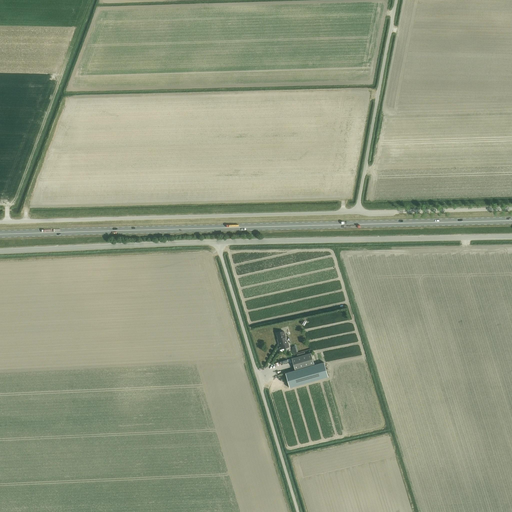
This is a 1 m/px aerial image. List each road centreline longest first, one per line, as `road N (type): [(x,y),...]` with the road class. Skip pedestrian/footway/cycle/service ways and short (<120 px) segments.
road 1 (primary): [(511,220),(0,234)]
road 2 (unclassified): [(358,212),(0,222)]
road 3 (unclassified): [(217,242),(511,236)]
road 4 (unclassified): [(298,511),(217,242)]
road 5 (unclassified): [(0,251),(217,242)]
road 6 (unclassified): [(358,212),(396,0)]
road 7 (unclassified): [(511,208),(358,212)]
